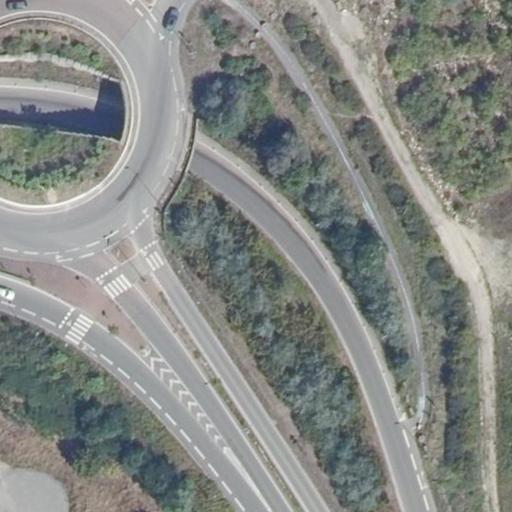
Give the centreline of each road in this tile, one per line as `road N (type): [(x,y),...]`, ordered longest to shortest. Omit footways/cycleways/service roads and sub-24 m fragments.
road 1 (primary): [(417,511),(359,339),(322,274),(273,214),(162,135),(90,112),(0,100)]
road 2 (track): [(511,348),(413,135),(329,0)]
road 3 (primary): [(318,511),(155,260),(132,191)]
road 4 (primary): [(61,232),(99,263),(195,382),(281,511)]
road 5 (primary): [(0,291),(82,327),(133,366),(254,511)]
road 6 (primary): [(132,191),(161,120),(144,46)]
